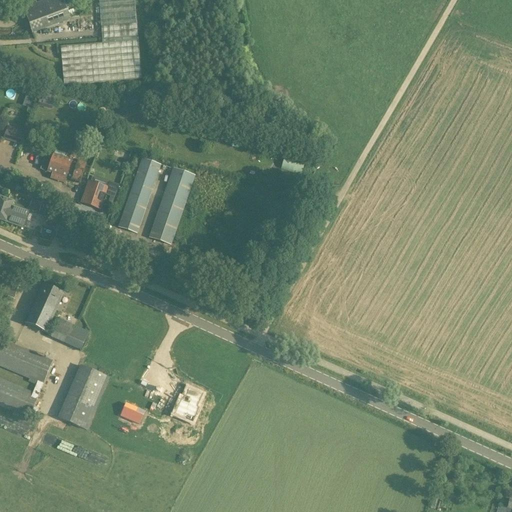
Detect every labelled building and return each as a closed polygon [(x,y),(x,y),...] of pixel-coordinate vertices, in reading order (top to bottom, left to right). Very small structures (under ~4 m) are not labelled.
[(32,34),(70,20),(62,0),(47,0),(22,9),(32,34)] [(133,0),(118,0),(97,2),(101,40),(136,37),(133,0)] [(138,41),(60,48),(63,86),(141,80),(138,41)] [(55,95),(41,91),(37,104),(51,108),(55,95)] [(30,110),(34,98),(26,95),(22,107),(30,110)] [(21,146),(27,130),(14,125),(13,128),(8,126),(3,140),(21,146)] [(86,167),(73,162),(46,153),(40,170),(80,184),(86,167)] [(142,160),(119,228),(136,234),(159,166),(142,160)] [(173,169),(149,238),(170,246),(194,177),(173,169)] [(83,198),(80,204),(99,211),(101,206),(98,205),(99,203),(102,204),(105,196),(109,198),(107,205),(111,207),(110,209),(110,210),(119,186),(118,186),(109,183),(109,182),(107,187),(106,188),(90,182),(88,182),(86,188),(87,188),(83,198)] [(12,202),(0,198),(0,220),(24,228),(29,212),(11,207),(12,202)] [(29,207),(39,211),(41,204),(32,201),(29,207)] [(23,276),(0,266),(0,291),(9,295),(7,299),(12,302),(23,276)] [(25,324),(45,333),(63,295),(43,285),(25,324)] [(59,320),(51,338),(80,351),(88,333),(59,320)] [(0,366),(36,382),(43,385),(52,362),(0,339),(0,366)] [(81,367),(59,419),(86,431),(108,379),(81,367)] [(38,397),(32,394),(0,380),(0,407),(28,420),(38,397)] [(43,385),(36,382),(32,394),(38,397),(43,385)] [(176,414),(186,419),(188,415),(196,419),(201,408),(199,407),(204,395),(190,389),(185,400),(183,399),(176,414)] [(142,409),(136,422),(143,425),(148,412),(142,409)]
